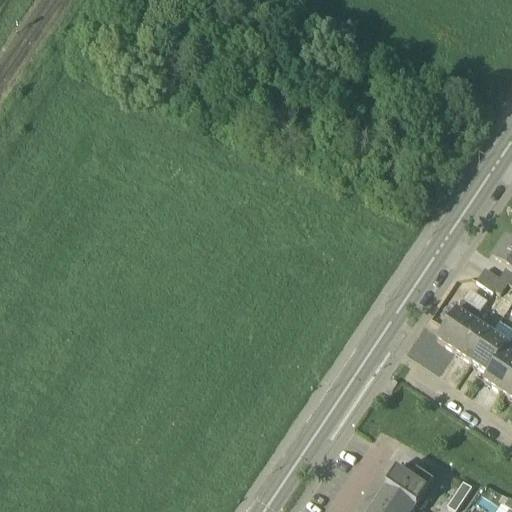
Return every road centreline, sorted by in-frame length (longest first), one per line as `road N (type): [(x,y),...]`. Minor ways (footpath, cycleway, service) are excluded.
road 1 (tertiary): [(375,346),(511,142)]
road 2 (tertiary): [(375,346),(266,511)]
road 3 (residential): [(511,439),(423,382),(414,368)]
